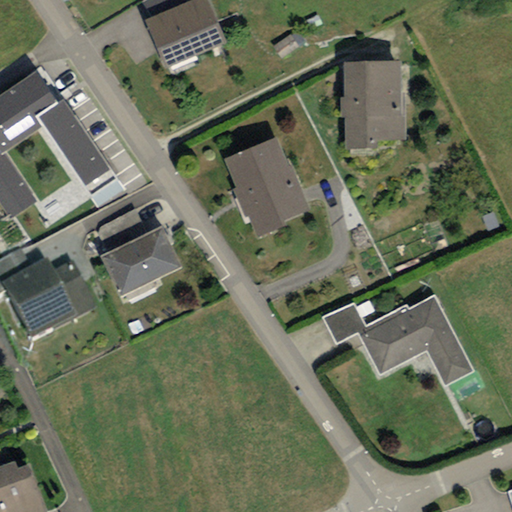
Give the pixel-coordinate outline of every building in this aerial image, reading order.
[(153,0),(141,5),(147,21),(200,0),(153,0)] [(205,1),(145,27),(165,72),(225,46),(205,1)] [(401,67),(343,68),(345,155),(377,154),(377,145),(402,144),(401,67)] [(116,183),(41,71),(0,98),(0,207),(9,221),(34,205),(2,158),(39,133),(86,203),(116,183)] [(276,142),(224,164),(257,243),(289,230),(287,224),(309,214),(291,170),(288,171),(276,142)] [(94,237),(102,257),(152,236),(143,216),(94,237)] [(161,232),(103,260),(121,299),(179,271),(161,232)] [(47,272),(2,296),(31,352),(76,329),(74,326),(95,315),(72,271),(52,282),(47,272)] [(365,330),(357,334),(358,338),(380,378),(426,355),(445,391),(473,376),(434,300),(409,313),(407,309),(365,330)] [(357,334),(365,330),(353,306),(322,321),(336,349),(358,338),(357,334)] [(14,466),(0,471),(0,511),(44,511),(29,470),(17,475),(14,466)]
